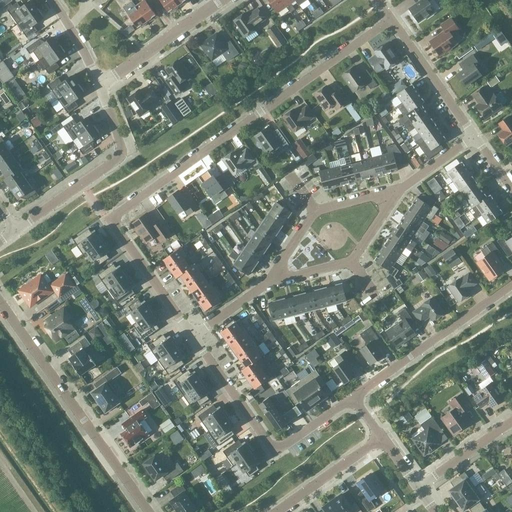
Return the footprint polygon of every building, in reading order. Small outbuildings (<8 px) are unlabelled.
[(22,20),(38,9),(38,8),(37,9),(31,0),(21,7),(17,2),(7,10),(17,24),(22,21),(22,20)] [(153,0),(152,0),(138,0),(140,3),(135,6),(147,23),(148,22),(154,19),(153,17),(155,15),(148,4),(153,0)] [(177,8),(178,7),(173,0),(152,0),(153,0),(155,5),(161,1),(168,12),(171,10),(173,12),(177,8)] [(268,0),(277,13),(286,7),(281,0),(268,0)] [(290,4),(295,0),(294,0),(281,0),(286,7),(291,12),(295,9),(290,4)] [(418,0),(420,1),(409,9),(413,16),(414,15),(418,20),(417,20),(418,22),(427,16),(428,17),(435,12),(428,2),(430,0),(418,0)] [(147,23),(135,6),(132,1),(123,7),(137,28),(140,26),(142,28),(146,23),(147,23)] [(239,28),(238,28),(244,37),(256,29),(254,27),(265,19),(257,8),(247,16),(244,13),(234,20),(239,28)] [(22,20),(22,21),(17,24),(27,38),(37,31),(34,25),(43,19),(42,16),(43,16),(38,9),(22,20)] [(445,31),(430,42),(439,55),(445,51),(447,52),(451,49),(451,47),(457,43),(452,36),(452,33),(458,29),(451,18),(441,26),(445,31)] [(274,24),(267,29),(279,46),(287,41),(274,24)] [(207,39),(199,45),(205,52),(206,51),(212,60),(222,53),(227,61),(238,53),(229,41),(224,45),(216,34),(208,40),(207,39)] [(39,60),(61,45),(60,45),(59,45),(53,37),(43,44),(39,39),(26,48),(30,54),(33,52),(39,60)] [(369,60),(368,60),(377,73),(385,67),(386,69),(399,61),(398,59),(398,57),(396,54),(394,54),(386,43),(382,46),(380,46),(377,48),(377,50),(374,52),(378,57),(371,62),(369,60)] [(43,71),(46,69),(49,74),(59,67),(56,62),(66,55),(64,53),(66,52),(61,45),(39,60),(37,62),(43,71)] [(466,68),(456,75),(464,87),(481,75),(476,68),(480,66),(472,55),(462,62),(466,68)] [(173,79),(168,83),(176,95),(186,89),(181,82),(189,76),(178,60),(165,69),(173,79)] [(0,68),(0,77),(2,81),(12,75),(6,65),(0,68)] [(354,66),(342,75),(354,92),(366,83),(371,89),(377,85),(369,73),(363,78),(354,66)] [(17,77),(21,82),(28,77),(23,71),(17,77)] [(58,99),(79,84),(78,84),(71,76),(62,83),(58,78),(48,85),(58,99)] [(79,84),(58,99),(68,113),(78,106),(75,101),(84,94),(83,92),(84,91),(79,84)] [(403,104),(418,93),(412,84),(396,95),(403,104)] [(326,86),(314,95),(325,111),(333,105),(337,110),(346,103),(339,93),(334,96),(326,86)] [(479,103),(476,106),(485,119),(503,107),(493,94),(490,96),(483,87),(472,94),(477,101),(477,100),(479,103)] [(142,93),(139,90),(127,98),(140,116),(152,108),(151,106),(159,100),(150,88),(142,93)] [(421,104),(425,102),(418,93),(403,104),(409,112),(409,113),(421,104)] [(170,101),(162,107),(173,123),(181,118),(170,101)] [(428,113),(421,104),(409,113),(409,112),(405,115),(409,120),(403,124),(406,128),(428,113)] [(185,105),(178,109),(181,114),(188,110),(185,105)] [(293,109),(282,117),(293,132),(304,125),(303,124),(313,117),(305,107),(299,112),(299,113),(297,115),(293,109)] [(320,120),(325,116),(321,109),(316,113),(320,120)] [(35,111),(28,117),(35,126),(42,120),(35,111)] [(418,133),(434,122),(428,113),(406,128),(409,132),(415,128),(418,133)] [(71,116),(61,123),(73,141),(78,137),(94,125),(93,126),(87,117),(77,124),(71,116)] [(511,121),(508,117),(498,124),(502,129),(504,130),(498,134),(506,146),(511,141),(511,121)] [(419,146),(440,131),(434,122),(418,133),(422,137),(416,141),(419,146)] [(94,125),(78,137),(84,146),(79,149),(83,155),(93,147),(90,142),(100,135),(98,133),(99,133),(94,125)] [(272,151),(274,151),(278,148),(280,152),(289,146),(279,132),(275,135),(273,134),(268,127),(255,136),(259,141),(257,142),(256,144),(259,148),(261,148),(263,147),(267,152),(271,149),(272,151)] [(209,141),(218,134),(214,129),(205,136),(209,141)] [(439,152),(435,147),(446,140),(440,131),(419,146),(428,159),(439,152)] [(0,157),(9,151),(3,142),(4,142),(0,136),(0,157)] [(303,159),(307,156),(311,154),(300,139),(293,144),(303,159)] [(393,154),(399,152),(400,152),(395,144),(386,146),(388,153),(382,155),(387,173),(398,170),(393,154)] [(233,152),(223,159),(234,175),(244,167),(244,166),(253,160),(246,150),(239,154),(239,155),(237,157),(233,152)] [(0,167),(1,170),(15,160),(9,151),(0,157),(0,167)] [(412,153),(407,157),(414,165),(418,162),(412,153)] [(376,176),(387,173),(382,155),(372,158),(376,176)] [(366,179),(376,176),(372,158),(361,160),(366,179)] [(5,180),(22,169),(15,160),(1,170),(7,178),(5,180)] [(74,160),(64,167),(69,174),(79,167),(74,160)] [(356,182),(366,179),(361,160),(351,163),(356,182)] [(453,181),(468,170),(462,161),(447,172),(444,168),(439,171),(446,179),(449,177),(453,181)] [(345,184),(356,182),(351,163),(340,166),(345,184)] [(335,187),(345,184),(340,166),(330,169),(335,187)] [(335,187),(330,169),(320,171),(319,167),(313,169),(314,174),(319,172),(324,190),(335,187)] [(11,189),(26,179),(19,170),(22,169),(5,180),(11,189)] [(224,191),(229,187),(222,178),(217,181),(213,175),(212,176),(207,170),(198,176),(203,183),(202,184),(211,197),(222,189),(224,191)] [(459,190),(474,179),(468,170),(453,181),(459,190)] [(36,192),(33,187),(31,188),(26,179),(11,189),(18,198),(23,195),(26,200),(36,192)] [(465,199),(480,188),(474,179),(459,190),(465,199)] [(487,197),(480,188),(465,199),(472,208),(487,197)] [(188,214),(198,208),(190,197),(186,200),(179,191),(168,198),(179,213),(185,209),(188,214)] [(481,214),(496,203),(490,194),(487,197),(472,208),(475,213),(472,214),(475,219),(481,214)] [(426,217),(431,220),(438,225),(442,219),(435,214),(439,209),(433,205),(432,207),(416,197),(410,206),(426,217)] [(285,221),(291,212),(276,202),(270,211),(285,221)] [(481,214),(487,223),(503,213),(496,203),(481,214)] [(423,222),(426,217),(410,206),(404,215),(426,230),(429,226),(423,222)] [(279,230),(285,221),(270,211),(264,220),(279,230)] [(132,225),(137,232),(138,231),(146,243),(157,236),(161,242),(171,235),(161,221),(155,225),(147,213),(132,223),(133,224),(132,225)] [(423,234),(426,230),(404,215),(398,224),(414,235),(417,230),(423,234)] [(273,239),(279,230),(264,220),(258,229),(273,239)] [(411,240),(414,235),(398,224),(392,233),(414,248),(416,244),(411,240)] [(87,252),(103,240),(99,235),(98,236),(95,232),(92,233),(89,228),(73,240),(76,245),(83,255),(87,252)] [(267,248),(273,239),(258,229),(252,238),(267,248)] [(411,252),(414,248),(392,233),(386,242),(402,253),(405,248),(411,252)] [(511,250),(511,251),(511,237),(506,242),(502,237),(497,241),(506,254),(511,250)] [(261,257),(267,248),(252,238),(246,247),(261,257)] [(108,251),(105,247),(107,246),(104,242),(103,240),(87,252),(94,261),(95,260),(99,265),(109,258),(106,253),(108,251)] [(433,250),(438,245),(434,241),(429,247),(433,250)] [(396,262),(402,253),(386,242),(380,251),(396,262)] [(478,261),(491,279),(504,270),(495,258),(501,254),(492,242),(481,250),(485,256),(478,261)] [(184,259),(189,256),(182,246),(163,260),(170,269),(184,259)] [(255,266),(261,257),(246,247),(240,256),(255,266)] [(442,256),(452,269),(462,262),(452,249),(442,256)] [(392,266),(396,262),(380,251),(374,260),(389,270),(386,275),(385,276),(394,290),(402,283),(399,278),(397,280),(394,276),(398,270),(392,266)] [(248,275),(255,266),(240,256),(234,265),(248,275)] [(191,267),(190,267),(184,259),(170,269),(176,278),(180,275),(191,267)] [(191,267),(180,275),(186,283),(205,270),(198,261),(190,267),(191,267)] [(108,290),(128,275),(124,270),(123,271),(120,267),(117,269),(114,264),(98,275),(101,280),(108,290)] [(205,270),(186,283),(193,292),(211,279),(205,271),(205,270)] [(453,270),(444,278),(448,282),(456,274),(453,270)] [(459,279),(448,286),(459,302),(470,294),(466,289),(468,287),(469,288),(476,283),(468,273),(459,280),(459,279)] [(128,275),(108,290),(115,299),(118,304),(134,293),(131,288),(133,286),(130,282),(132,281),(128,275)] [(33,281),(32,280),(26,284),(27,286),(20,291),(31,306),(51,291),(41,276),(33,281)] [(73,286),(65,276),(52,285),(59,295),(73,286)] [(211,279),(193,292),(199,301),(217,288),(211,279)] [(331,286),(336,304),(347,301),(342,284),(331,286)] [(325,306),(336,304),(331,286),(321,289),(325,306)] [(217,288),(199,301),(202,305),(200,306),(204,311),(210,307),(211,309),(221,302),(220,300),(224,297),(217,288)] [(315,309),(325,306),(321,289),(310,292),(315,309)] [(304,312),(315,309),(310,292),(300,295),(304,312)] [(294,315),(304,312),(300,295),(290,297),(294,315)] [(284,317),(294,315),(290,297),(279,300),(284,317)] [(444,313),(433,297),(422,305),(422,306),(413,312),(420,322),(427,318),(427,317),(429,315),(433,320),(444,313)] [(137,322),(153,311),(149,305),(148,306),(145,302),(142,304),(139,299),(128,306),(132,311),(130,312),(137,322)] [(273,320),(284,317),(279,300),(268,303),(273,320)] [(387,333),(396,346),(398,345),(400,346),(403,343),(403,341),(415,333),(408,324),(413,320),(405,309),(397,314),(403,321),(387,333)] [(61,310),(46,321),(49,325),(46,328),(55,341),(73,328),(61,310)] [(140,334),(144,339),(159,328),(156,323),(158,321),(155,317),(157,316),(153,311),(137,322),(133,325),(140,335),(140,334)] [(234,319),(224,327),(225,329),(221,332),(227,341),(246,328),(239,319),(235,322),(234,319)] [(131,322),(115,333),(124,346),(140,336),(131,322)] [(370,327),(360,334),(365,342),(364,347),(360,350),(364,357),(365,356),(371,364),(382,356),(373,343),(378,339),(370,327)] [(246,328),(227,341),(230,345),(229,346),(232,351),(252,337),(246,328)] [(158,360),(178,346),(174,341),(173,342),(170,337),(167,339),(163,334),(148,346),(151,351),(158,360)] [(80,375),(96,364),(89,354),(88,355),(84,349),(90,344),(85,337),(68,349),(73,356),(69,358),(74,365),(73,366),(80,375)] [(240,359),(258,346),(252,337),(232,351),(236,356),(237,355),(240,359)] [(139,355),(148,345),(141,338),(127,354),(131,357),(136,352),(139,355)] [(180,353),(182,352),(178,346),(158,360),(165,370),(169,375),(184,364),(181,359),(183,357),(180,353)] [(260,357),(261,358),(265,355),(258,346),(240,359),(246,367),(246,368),(260,357)] [(348,366),(353,362),(345,352),(336,358),(339,364),(333,368),(344,383),(355,376),(348,366)] [(267,366),(261,358),(260,357),(246,368),(246,367),(242,370),(248,379),(263,369),(267,366)] [(495,373),(487,361),(486,359),(477,365),(486,379),(495,373)] [(269,378),(263,369),(248,379),(255,388),(269,378)] [(97,389),(92,393),(105,412),(119,402),(112,394),(115,392),(109,382),(117,376),(113,370),(104,376),(93,384),(97,389)] [(189,370),(173,381),(183,395),(203,381),(199,376),(198,377),(195,373),(192,375),(189,370)] [(305,377),(300,380),(316,403),(326,396),(318,385),(323,381),(315,370),(305,377)] [(136,390),(147,386),(144,379),(133,384),(136,390)] [(295,384),(285,391),(293,402),(299,398),(307,410),(316,403),(300,380),(295,384)] [(207,387),(203,381),(183,395),(190,405),(196,401),(199,406),(209,399),(206,394),(208,392),(205,388),(207,387)] [(481,392),(473,398),(481,408),(488,402),(492,407),(503,399),(491,383),(480,391),(481,392)] [(461,394),(449,402),(454,409),(441,418),(453,435),(471,422),(463,411),(470,406),(461,394)] [(268,398),(258,405),(277,431),(301,414),(296,406),(281,416),(268,398)] [(208,431),(228,417),(224,411),(223,412),(220,408),(217,410),(214,405),(198,416),(201,421),(208,431)] [(146,417),(141,410),(122,424),(126,430),(121,434),(131,447),(148,435),(139,422),(146,417)] [(424,410),(414,416),(418,421),(427,415),(424,410)] [(412,439),(424,455),(440,444),(434,435),(441,430),(432,416),(420,424),(424,430),(412,439)] [(218,445),(234,434),(231,429),(233,427),(230,423),(232,422),(228,417),(208,431),(215,440),(218,445)] [(176,428),(169,431),(175,441),(181,438),(176,428)] [(226,449),(223,451),(226,456),(226,457),(233,466),(237,464),(237,463),(253,452),(249,447),(247,447),(245,443),(242,445),(238,440),(226,449)] [(253,452),(237,463),(237,464),(244,473),(245,472),(249,477),(251,475),(259,469),(256,464),(258,463),(255,458),(257,457),(253,452)] [(145,463),(144,464),(155,480),(160,477),(162,475),(165,480),(170,477),(171,479),(183,471),(177,463),(166,471),(155,455),(151,458),(150,457),(144,461),(145,463)] [(465,472),(450,482),(454,488),(450,491),(452,493),(451,494),(455,500),(456,499),(457,500),(475,487),(465,472)] [(357,495),(357,496),(368,511),(375,507),(370,500),(383,491),(370,474),(357,483),(367,496),(361,500),(357,495)] [(186,491),(181,484),(170,491),(175,498),(171,501),(178,511),(193,511),(196,510),(184,492),(186,491)] [(475,487),(457,500),(457,501),(457,502),(461,508),(461,507),(463,510),(468,507),(471,511),(482,505),(478,500),(482,497),(475,487)] [(348,501),(353,498),(346,488),(341,491),(348,501)] [(341,494),(332,501),(339,511),(361,511),(355,502),(350,506),(341,494)] [(339,511),(332,501),(323,507),(326,511),(339,511)]
